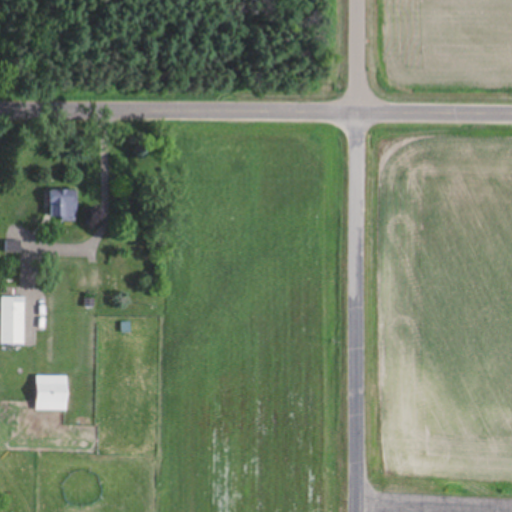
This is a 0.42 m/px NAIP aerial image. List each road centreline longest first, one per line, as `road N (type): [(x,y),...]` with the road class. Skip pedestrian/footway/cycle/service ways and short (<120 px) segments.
road 1 (residential): [(355,511),(359,0)]
road 2 (secondary): [(0,114),(511,118)]
